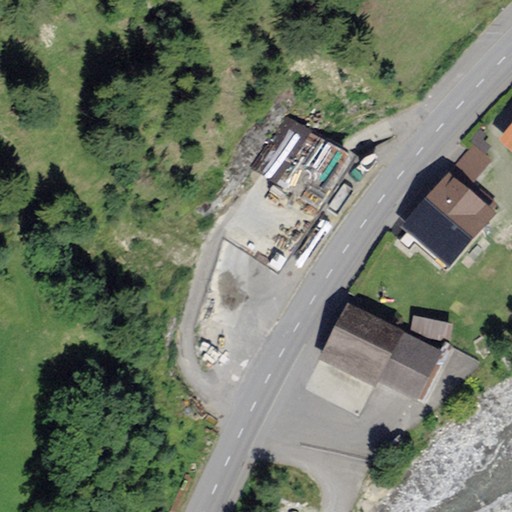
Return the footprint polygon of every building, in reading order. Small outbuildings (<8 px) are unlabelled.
[(242,225),(296,259),(358,164),(303,129),(242,225)] [(511,137),(503,148),(511,155),(511,137)] [(450,183),(409,229),(453,269),(495,223),(450,183)] [(511,227),(503,238),(510,245),(511,242),(511,227)] [(351,312),(329,357),(420,403),(442,359),(351,312)]
